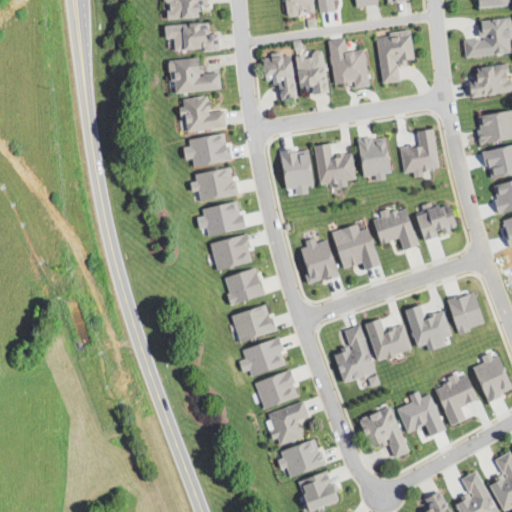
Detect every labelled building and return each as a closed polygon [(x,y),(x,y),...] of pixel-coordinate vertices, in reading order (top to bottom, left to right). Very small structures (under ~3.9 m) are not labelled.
[(204,18),(203,9),(211,9),(210,0),(167,0),(169,19),(204,18)] [(288,0),(290,15),(318,12),(316,0),(288,0)] [(511,17),(483,21),(485,37),(466,39),(468,57),(511,52),(511,17)] [(221,49),(220,30),(212,31),(212,23),(167,25),(168,39),(176,39),(177,52),(221,49)] [(414,31),(379,35),(384,83),(402,81),(401,62),(417,60),(414,31)] [(290,40),(290,50),(300,49),(299,39),(290,40)] [(332,41),(337,85),(356,82),(357,88),(372,86),(367,49),(350,51),(348,39),(332,41)] [(299,54),(304,95),(332,91),(326,50),(299,54)] [(282,81),(284,100),(300,98),(294,54),(266,57),(269,83),(282,81)] [(172,60),(176,94),(224,88),(222,72),(205,74),(203,57),(172,60)] [(475,98),(511,92),(511,64),(471,70),(475,98)] [(188,132),(228,128),(226,111),(213,112),(211,96),(184,99),(188,132)] [(511,115),(510,116),(509,109),(472,116),(478,144),(511,137),(511,131),(511,127),(511,126),(511,115)] [(402,148),(406,174),(416,172),(416,175),(443,171),(437,129),(420,132),(422,145),(402,148)] [(359,177),(371,175),(372,181),(382,180),(381,173),(390,172),(383,135),(352,140),(359,177)] [(355,153),(335,156),(334,144),(317,146),(322,185),(358,181),(355,153)] [(196,201),(233,195),(229,167),(190,173),(191,181),(185,182),(186,192),(194,190),(196,201)] [(419,216),(430,240),(462,226),(452,202),(419,216)] [(405,206),(377,213),(378,217),(368,220),(375,244),(395,239),(398,250),(415,246),(405,206)] [(327,230),(336,268),(358,263),(359,269),(375,266),(366,227),(355,230),(354,224),(327,230)] [(213,270),(250,261),(243,233),(206,243),(213,270)] [(295,249),(306,284),(334,275),(323,240),(295,249)] [(226,305),(262,293),(252,266),(220,277),(226,293),(222,294),(226,305)] [(454,334),(482,323),(470,291),(442,302),(454,334)] [(228,315),(236,342),(272,331),(264,304),(228,315)] [(401,310),(412,347),(422,343),(424,351),(441,346),(439,338),(449,335),(441,311),(422,317),(418,304),(401,310)] [(406,326),(388,331),(384,319),(369,324),(379,361),(414,351),(406,326)] [(338,354),(347,383),(378,373),(363,325),(347,331),(352,349),(338,354)] [(468,368),(482,402),(509,390),(492,350),(478,356),(480,363),(468,368)] [(251,382),(261,408),(296,395),(286,369),(251,382)] [(471,375),(461,379),(460,376),(437,386),(453,426),(470,420),(464,405),(481,399),(471,375)] [(302,420),(312,417),(307,402),(271,412),(281,445),(307,438),(302,420)] [(363,418),(373,448),(392,442),(397,458),(411,453),(396,407),(363,418)] [(277,450),(279,458),(273,460),(277,469),(284,467),(287,477),(322,466),(314,439),(277,450)] [(506,511),(511,511),(511,453),(498,460),(507,478),(494,485),(506,511)] [(293,481),(303,511),(334,502),(325,471),(293,481)] [(472,496),(458,502),(462,511),(499,511),(481,471),(464,479),(472,496)] [(428,500),(433,511),(454,511),(445,492),(428,500)]
